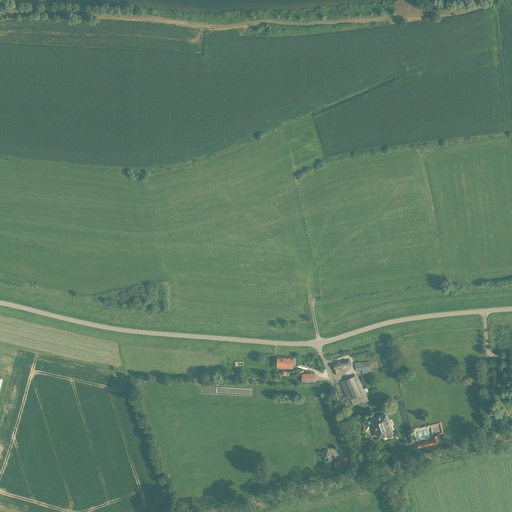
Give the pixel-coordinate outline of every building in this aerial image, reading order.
[(278,357),(277,367),(293,368),(293,358),(278,357)] [(341,361),(333,364),(337,375),(343,373),(341,368),(350,365),(348,360),(341,363),(341,361)] [(361,362),(355,363),(356,371),(362,371),(362,374),(372,373),(370,361),(361,362)] [(315,373),(302,374),(302,382),(315,381),(315,373)] [(357,375),(340,382),(348,400),(351,399),(353,405),(363,401),(364,403),(369,401),(365,393),(368,391),(367,388),(364,389),(357,375)] [(386,415),(373,420),(379,437),(391,432),(386,415)] [(428,429),(416,431),(417,437),(429,434),(428,429)] [(416,445),(417,447),(418,448),(439,442),(437,436),(433,437),(434,440),(416,445)] [(328,449),(322,452),(326,463),(332,460),(328,449)] [(350,455),(341,458),(344,467),(353,464),(350,455)]
